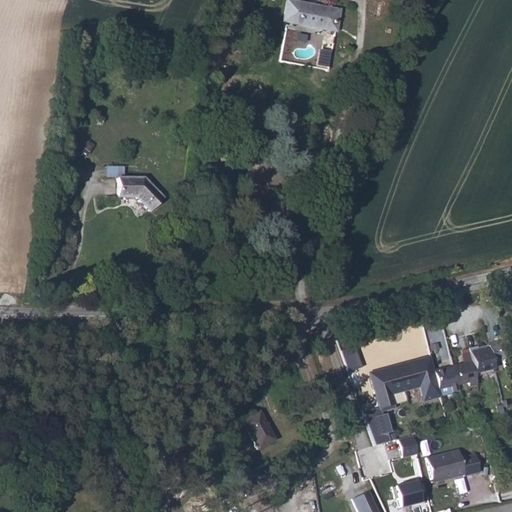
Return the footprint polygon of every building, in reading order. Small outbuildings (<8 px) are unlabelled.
[(337,11),(284,2),(281,23),(333,32),(337,11)] [(88,154),(95,144),(82,135),(75,145),(88,154)] [(143,168),(117,166),(117,184),(132,184),(150,199),(162,186),(143,168)] [(347,371),(360,366),(354,346),(341,350),(347,371)] [(509,372),(505,353),(494,355),(494,354),(486,356),(487,360),(490,376),(509,372)] [(419,358),(405,362),(406,367),(370,375),(377,405),(391,402),(389,392),(425,383),(419,358)] [(467,360),(471,383),(472,385),(491,381),(490,376),(487,360),(476,362),(475,358),(467,360)] [(471,383),(467,360),(447,364),(451,383),(462,380),(463,385),(471,383)] [(445,390),(452,389),(451,383),(447,364),(428,368),(432,387),(444,384),(445,390)] [(242,418),(259,447),(275,438),(259,409),(242,418)] [(397,440),(402,457),(417,453),(412,435),(397,440)] [(463,473),(457,451),(422,459),(428,482),(463,473)] [(421,502),(415,480),(394,485),(400,507),(421,502)] [(376,511),(368,492),(350,501),(355,511),(376,511)]
